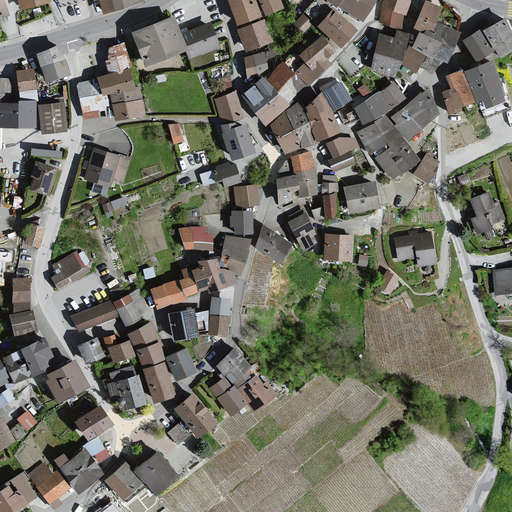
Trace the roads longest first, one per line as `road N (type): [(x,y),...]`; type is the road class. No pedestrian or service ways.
road 1 (residential): [(222,0),(241,99),(275,165),(228,344),(161,411),(121,428)]
road 2 (residential): [(474,1),(452,56),(432,79),(441,195),(486,333)]
road 3 (residential): [(121,428),(44,303),(39,276),(49,228)]
road 4 (residential): [(65,37),(77,128),(49,228)]
road 5 (unclassified): [(486,333),(500,427),(495,459),(467,511)]
